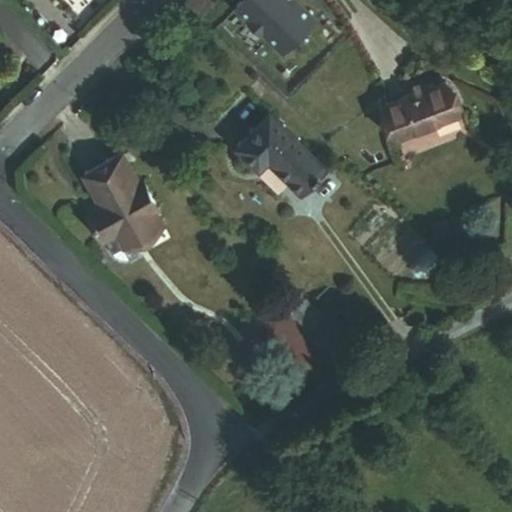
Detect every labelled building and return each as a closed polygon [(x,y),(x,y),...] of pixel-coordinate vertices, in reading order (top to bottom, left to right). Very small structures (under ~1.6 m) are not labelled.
[(181,0),(194,12),(205,0),(181,0)] [(442,81),(381,101),(392,137),(454,116),(442,81)] [(266,108),(232,141),(257,167),(266,157),(298,189),(322,165),(266,108)] [(154,211),(160,207),(143,178),(138,181),(120,151),(80,174),(98,204),(89,209),(105,237),(115,255),(116,256),(117,257),(118,257),(118,258),(119,258),(120,259),(121,259),(122,259),(124,259),(126,259),(127,258),(128,258),(138,252),(134,244),(163,227),(154,211)] [(441,222),(425,227),(429,241),(446,236),(441,222)]
